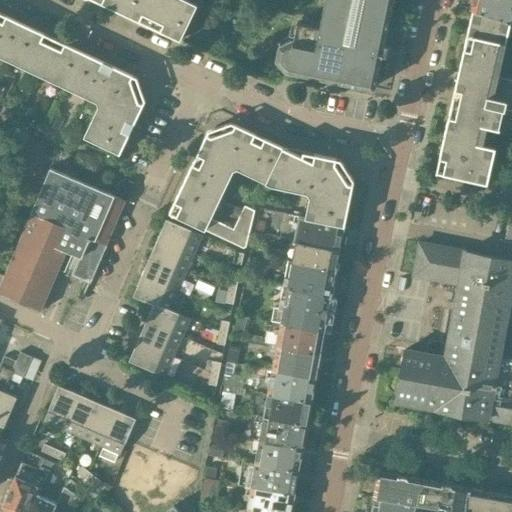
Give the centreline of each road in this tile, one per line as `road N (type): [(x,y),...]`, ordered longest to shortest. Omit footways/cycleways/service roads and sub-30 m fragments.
road 1 (residential): [(402,140),(342,434)]
road 2 (residential): [(402,140),(287,114),(201,76)]
road 3 (residential): [(201,76),(44,0)]
road 4 (residential): [(342,434),(511,465)]
road 5 (residential): [(0,485),(63,334)]
road 6 (residential): [(85,344),(142,207)]
road 7 (residential): [(435,0),(402,140)]
road 8 (residential): [(85,344),(99,374),(179,408)]
